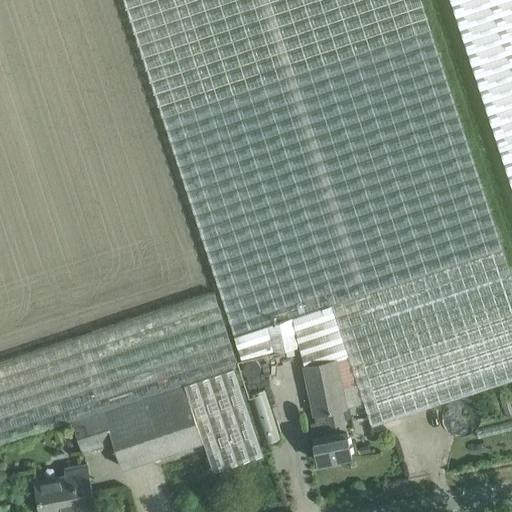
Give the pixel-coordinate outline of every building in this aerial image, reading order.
[(125,0),(236,340),(334,309),(372,425),(511,378),(511,273),(422,0),(125,0)] [(511,0),(451,0),(511,185),(511,0)] [(0,444),(73,420),(234,366),(238,365),(232,346),(214,291),(0,361),(0,444)] [(334,309),(236,340),(243,359),(274,349),(274,350),(299,344),(304,364),(316,421),(311,422),(319,461),(352,454),(347,429),(345,429),(341,407),(346,406),(342,386),(354,383),(349,359),(350,359),(334,309)] [(263,452),(234,366),(73,420),(83,451),(114,440),(122,466),(203,440),(214,469),(263,452)] [(511,405),(510,398),(501,400),(505,415),(511,413),(511,405)] [(58,511),(95,505),(88,471),(86,462),(64,466),(65,473),(35,479),(41,511),(58,511)]
